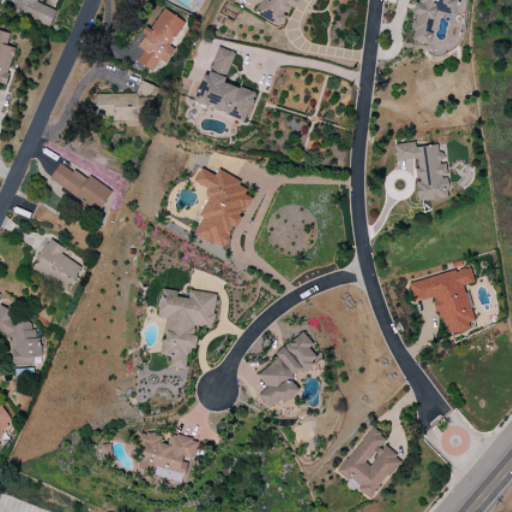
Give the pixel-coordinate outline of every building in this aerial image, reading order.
[(50,26),(56,11),(37,3),(37,0),(5,0),(3,7),(50,26)] [(261,0),(255,12),(256,16),(280,27),(289,9),(295,7),(297,0),(261,0)] [(412,41),(430,44),(437,12),(454,16),(457,3),(458,3),(458,0),(418,0),(415,14),(412,30),(414,30),(412,41)] [(136,62),(152,71),(158,60),(165,64),(174,49),(170,47),(184,22),(161,8),(145,35),(137,47),(143,51),(136,62)] [(0,83),(5,85),(14,48),(7,46),(10,34),(0,31),(0,83)] [(234,53),(217,47),(207,76),(202,75),(193,102),(245,121),(255,94),(224,82),(234,53)] [(95,94),(95,117),(112,117),(112,121),(139,121),(139,114),(150,114),(150,86),(138,87),(138,94),(95,94)] [(416,202),(447,199),(442,144),(415,147),(415,142),(393,144),(395,162),(412,160),(414,179),(416,202)] [(97,212),(112,191),(89,176),(85,180),(60,162),(49,178),(97,212)] [(193,235),(223,250),(239,217),(241,218),(252,195),(235,187),(239,180),(217,170),(215,176),(200,169),(194,183),(210,190),(197,217),(201,218),(193,235)] [(81,268),(61,254),(64,249),(50,239),(31,269),(66,292),(81,268)] [(408,284),(413,303),(434,297),(445,334),(475,326),(463,286),(474,282),(469,267),(408,284)] [(216,294),(189,291),(188,299),(176,297),(177,292),(161,290),(157,318),(167,320),(164,340),(161,340),(159,355),(171,357),(169,367),(183,369),(186,352),(194,353),(196,336),(190,335),(191,326),(211,329),(216,294)] [(12,367),(33,365),(33,357),(38,357),(35,316),(12,318),(12,306),(0,306),(0,328),(2,329),(2,337),(10,336),(12,367)] [(255,372),(267,387),(257,395),(268,409),(280,400),(283,405),(300,392),(290,380),(296,375),(293,371),(300,366),(304,370),(318,359),(309,348),(313,345),(304,333),(255,372)] [(0,441),(9,419),(4,416),(7,408),(0,405),(0,441)] [(337,473),(348,480),(349,478),(359,485),(356,489),(372,501),(402,460),(382,445),(386,439),(370,427),(337,473)] [(187,475),(194,440),(169,434),(167,445),(157,443),(158,436),(138,432),(136,442),(144,443),(138,468),(153,471),(154,467),(187,475)]
